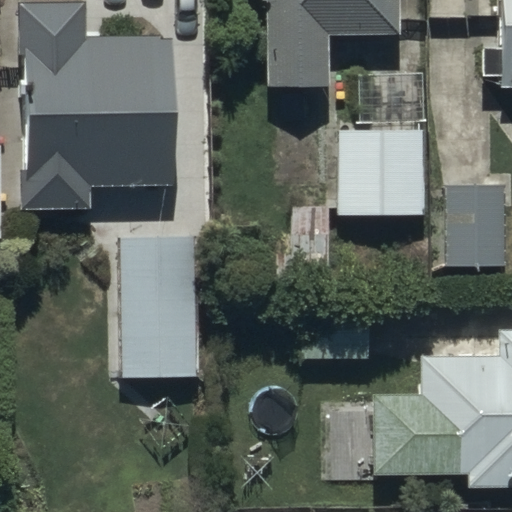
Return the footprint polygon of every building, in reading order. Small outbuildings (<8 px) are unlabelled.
[(263,0),(265,84),(327,83),(326,34),(396,32),(395,0),(263,0)] [(511,0),(493,0),(494,44),(478,44),(478,76),(495,76),(495,87),(511,86),(511,0)] [(77,1),(16,3),(18,210),(85,209),(85,186),(167,183),(166,40),(78,41),(77,1)] [(354,70),(355,129),(335,130),(336,211),(420,211),(418,69),(354,70)] [(501,187),(440,187),(441,264),(500,264),(501,187)] [(192,238),(114,239),(115,378),(193,377),(192,238)] [(495,356),(415,357),(416,395),(369,396),(370,475),(464,474),(464,489),(511,487),(511,326),(494,327),(495,356)] [(366,329),(298,329),(298,359),(366,359),(366,329)]
